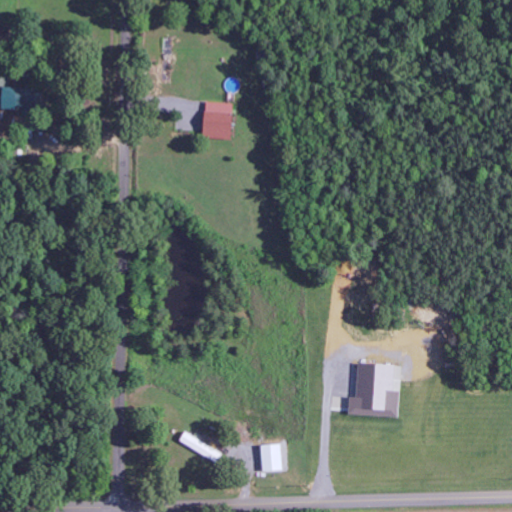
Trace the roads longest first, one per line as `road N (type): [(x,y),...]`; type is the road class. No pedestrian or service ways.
road 1 (tertiary): [(0,510),(511,497)]
road 2 (residential): [(118,509),(124,0)]
road 3 (residential): [(119,402),(0,428)]
